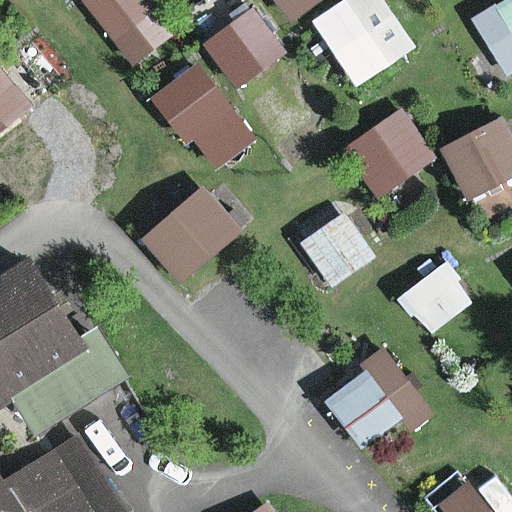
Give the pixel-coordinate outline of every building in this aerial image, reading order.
[(167,6),(162,0),(102,0),(127,34),(167,6)] [(289,0),(304,20),(332,0),(289,0)] [(433,41),(404,0),(354,0),(331,16),(375,81),(433,41)] [(511,0),(477,18),(509,78),(511,76),(511,0)] [(300,44),(268,1),(218,38),(249,81),(300,44)] [(0,100),(30,74),(0,39),(0,100)] [(245,107),(211,63),(170,94),(203,138),(245,107)] [(0,149),(30,188),(92,140),(56,94),(0,137),(0,149)] [(453,151),(417,101),(360,142),(396,191),(453,151)] [(511,180),(511,113),(456,145),(484,196),(511,180)] [(161,237),(200,279),(259,224),(220,182),(161,237)] [(347,281),(391,253),(363,209),(319,237),(347,281)] [(0,281),(0,416),(110,345),(48,251),(0,281)] [(474,272),(462,257),(411,297),(426,316),(431,312),(446,330),(486,298),(469,277),(474,272)] [(380,367),(344,394),(380,441),(416,414),(427,428),(453,409),(400,340),(374,360),(380,367)] [(0,435),(0,511),(153,511),(93,419),(20,466),(0,435)] [(511,511),(511,467),(504,458),(452,502),(460,511),(511,511)] [(293,511),(284,497),(262,511),(293,511)]
